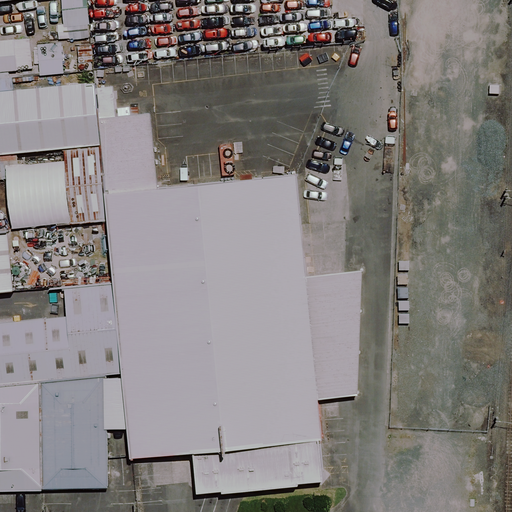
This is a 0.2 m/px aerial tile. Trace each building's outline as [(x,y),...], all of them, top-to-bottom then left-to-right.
[(63,43),(54,43),(54,53),(39,54),(40,75),(65,74),(63,43)] [(29,45),(0,47),(0,78),(32,75),(29,45)] [(108,91),(0,100),(0,162),(113,152),(108,91)] [(128,231),(119,156),(79,161),(81,181),(43,186),(47,220),(85,215),(88,236),(128,231)] [(320,180),(127,198),(135,288),(145,378),(153,467),(217,461),(221,507),(349,495),(341,410),(379,408),(380,278),(329,283),(320,180)] [(5,230),(0,230),(0,292),(11,292),(5,230)] [(88,320),(0,329),(0,395),(125,381),(145,378),(135,288),(85,293),(88,320)] [(0,395),(0,500),(130,496),(125,381),(0,395)]
